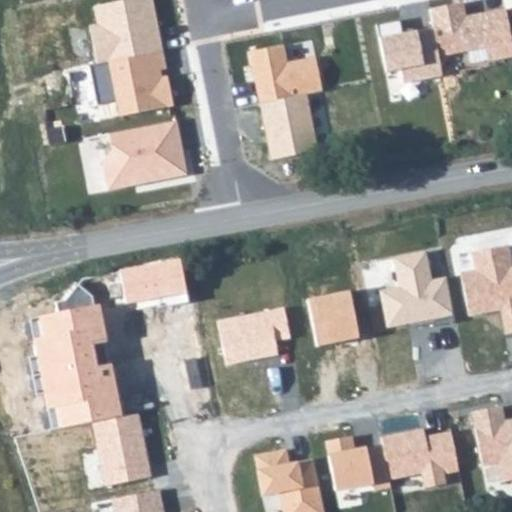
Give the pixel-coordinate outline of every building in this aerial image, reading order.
[(88,27),(96,67),(163,55),(152,0),(128,0),(95,6),(98,25),(88,27)] [(466,17),(464,2),(428,9),(432,30),(437,57),(462,53),(465,67),(511,57),(511,36),(507,10),(466,17)] [(397,21),(376,25),(385,76),(402,73),(404,85),(440,78),(437,57),(432,30),(400,35),(397,21)] [(287,61),(284,47),(252,52),(261,104),(307,96),(324,93),(317,56),(287,61)] [(96,67),(91,67),(98,105),(115,101),(118,117),(171,107),(163,55),(96,67)] [(307,96),(261,104),(271,161),(317,154),(307,96)] [(177,120),(110,134),(114,153),(102,163),(108,191),(188,174),(177,120)] [(511,262),(509,247),(473,254),(476,271),(460,274),(469,317),(499,311),(504,334),(511,331),(511,262)] [(427,254),(397,260),(402,288),(381,291),(387,327),(453,315),(446,277),(431,279),(427,254)] [(179,259),(148,265),(155,298),(186,292),(179,259)] [(119,271),(126,304),(155,298),(148,265),(119,271)] [(54,407),(59,429),(93,422),(120,416),(110,367),(97,369),(92,348),(109,344),(100,304),(93,305),(92,296),(79,287),(67,302),(58,304),(60,313),(37,318),(41,338),(33,340),(47,409),(54,407)] [(349,290),(308,299),(318,347),(359,338),(349,290)] [(285,305),(217,319),(226,365),(277,354),(275,345),(292,341),(285,305)] [(502,408),(473,413),(482,468),(499,466),(502,482),(511,479),(511,419),(504,421),(502,408)] [(120,416),(93,422),(106,486),(152,476),(139,414),(120,416)] [(380,436),(381,445),(389,481),(422,474),(425,489),(447,485),(445,475),(459,472),(451,431),(426,435),(425,427),(380,436)] [(351,439),(328,443),(336,491),(372,484),(373,491),(390,488),(389,481),(381,445),(353,450),(351,439)] [(286,450),(256,455),(263,496),(279,493),(282,511),(325,511),(316,459),(289,463),(286,450)] [(163,511),(159,490),(112,499),(114,511),(163,511)]
